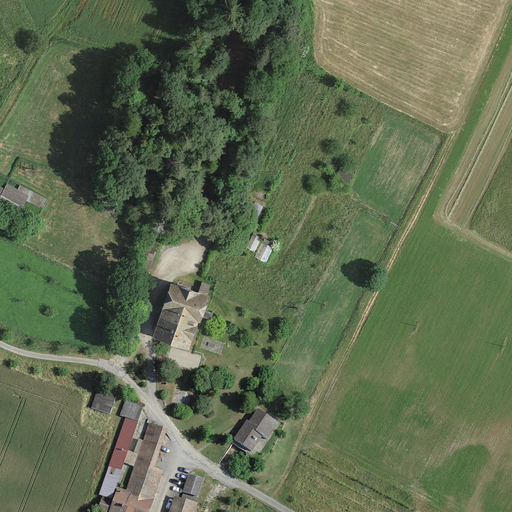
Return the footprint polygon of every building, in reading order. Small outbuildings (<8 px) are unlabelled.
[(26,199),(0,186),(0,208),(17,217),(26,199)] [(210,293),(175,283),(159,337),(194,348),(210,293)] [(116,400),(95,394),(90,412),(110,418),(116,400)] [(138,504),(164,431),(148,426),(136,459),(127,456),(143,411),(131,407),(93,511),(150,511),(152,509),(138,504)] [(280,428),(258,412),(236,443),(258,459),(280,428)] [(195,511),(204,479),(189,476),(183,499),(173,496),(168,511),(195,511)]
